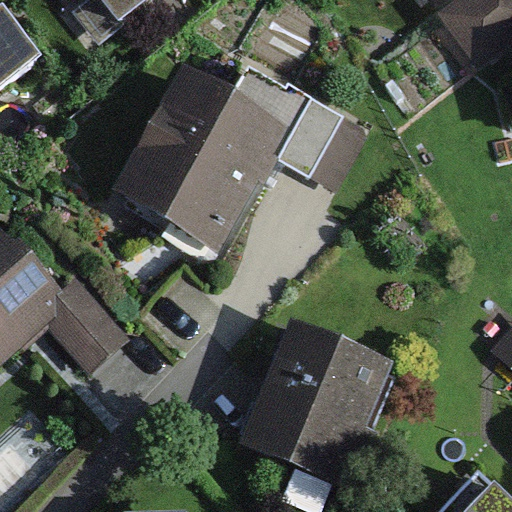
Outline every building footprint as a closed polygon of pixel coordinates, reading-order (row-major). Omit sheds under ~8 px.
[(149,0),(94,0),(115,27),(149,0)] [(480,71),(511,45),(511,0),(460,0),(438,17),(480,71)] [(0,100),(48,63),(11,17),(0,25),(0,100)] [(213,263),(284,130),(178,74),(107,206),(213,263)] [(0,364),(43,326),(89,377),(124,345),(73,289),(56,305),(0,243),(0,364)] [(511,318),(499,305),(470,335),(511,374),(511,318)] [(392,370),(286,327),(236,449),(342,492),(392,370)] [(507,511),(474,481),(444,511),(507,511)]
